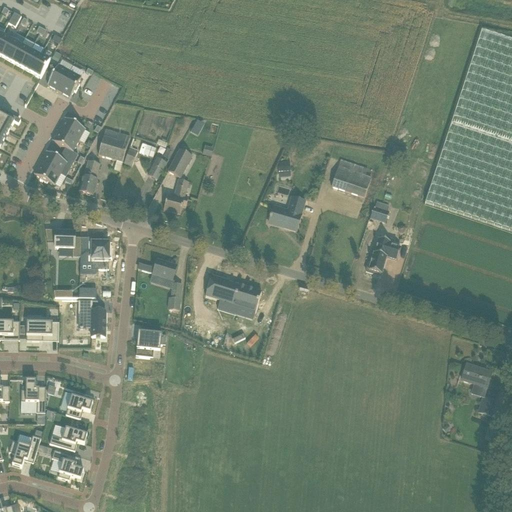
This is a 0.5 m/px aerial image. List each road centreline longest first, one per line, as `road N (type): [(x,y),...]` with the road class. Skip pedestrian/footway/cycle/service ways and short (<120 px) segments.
road 1 (unclassified): [(511,340),(131,226)]
road 2 (residential): [(131,226),(118,381)]
road 3 (residential): [(118,381),(93,508)]
road 4 (unclassified): [(131,226),(11,193)]
